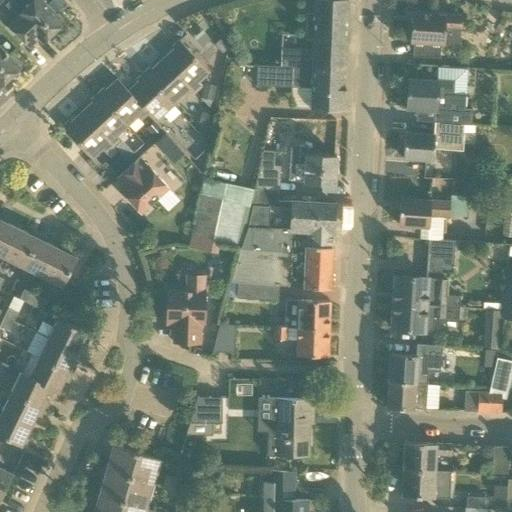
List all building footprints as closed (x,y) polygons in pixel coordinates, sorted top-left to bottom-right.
[(30,48),(39,40),(44,35),(48,38),(47,38),(48,39),(64,23),(42,0),(34,0),(17,17),(9,26),(30,48)] [(346,70),(348,0),(315,0),(314,51),(281,50),(281,67),(297,68),(346,70)] [(411,42),(414,42),(459,45),(460,17),(413,14),(411,42)] [(163,59),(195,93),(202,87),(199,83),(210,73),(182,42),(163,59)] [(0,80),(1,79),(4,83),(5,84),(21,68),(0,46),(0,80)] [(187,100),(195,93),(163,59),(146,75),(174,106),(184,97),(187,100)] [(297,68),(281,67),(258,66),(257,86),(312,88),(311,109),(344,110),(346,70),(297,68)] [(180,113),(174,106),(146,75),(128,91),(118,79),(117,80),(160,126),(166,119),(169,123),(180,113)] [(159,126),(160,126),(117,80),(99,96),(128,127),(138,117),(141,121),(148,115),(159,126)] [(473,109),(465,108),(465,94),(453,93),(454,81),(437,80),(437,81),(409,80),(407,108),(437,110),(437,109),(440,110),(439,123),(464,125),(472,125),(473,109)] [(213,102),(216,86),(204,84),(201,99),(213,102)] [(128,127),(99,96),(82,113),(113,146),(121,140),(117,136),(128,127)] [(106,153),(113,146),(82,113),(64,129),(92,160),(102,150),(106,153)] [(212,126),(214,115),(201,113),(199,124),(212,126)] [(435,123),(434,135),(405,133),(403,159),(433,160),(434,149),(462,150),(464,125),(439,123),(435,123)] [(153,136),(160,129),(155,124),(148,130),(153,136)] [(165,153),(174,145),(165,134),(156,143),(165,153)] [(121,141),(115,147),(126,159),(132,153),(121,141)] [(125,161),(118,152),(117,151),(106,161),(114,170),(125,161)] [(254,190),(279,191),(280,167),(274,166),(275,152),(262,152),(254,190)] [(298,168),(298,169),(305,170),(304,183),(336,184),(337,157),(292,154),(291,168),(298,168)] [(149,167),(140,157),(117,178),(126,188),(122,191),(122,190),(121,191),(142,214),(169,189),(149,167)] [(279,202),(279,191),(254,190),(250,206),(252,206),(270,207),(292,208),(291,230),(333,232),(335,204),(279,202)] [(223,197),(222,199),(201,194),(192,235),(221,242),(241,246),(249,203),(223,197)] [(468,217),(469,196),(453,195),(453,203),(401,199),(399,225),(430,227),(431,215),(468,217)] [(268,230),(270,207),(252,206),(247,229),(268,230)] [(0,256),(4,258),(18,229),(7,223),(9,219),(1,215),(0,217),(0,256)] [(23,267),(40,234),(32,230),(29,234),(18,229),(4,258),(23,267)] [(333,232),(291,230),(290,231),(246,229),(241,249),(231,283),(238,283),(280,285),(288,286),(288,287),(330,289),(332,248),(331,248),(332,232),(333,232)] [(43,277),(57,248),(46,242),(48,238),(40,234),(23,267),(43,277)] [(218,254),(221,242),(192,235),(189,248),(218,254)] [(453,274),(454,260),(456,240),(430,238),(427,272),(453,274)] [(57,248),(43,277),(63,287),(79,254),(70,249),(68,253),(57,248)] [(511,272),(509,272),(503,318),(511,319),(511,318),(511,272)] [(204,323),(205,290),(205,275),(187,275),(186,292),(168,291),(167,322),(171,322),(174,322),(174,342),(200,343),(201,323),(204,323)] [(428,279),(427,279),(396,276),(394,304),(460,309),(461,297),(448,296),(449,281),(428,279)] [(279,301),(280,285),(238,283),(238,299),(279,301)] [(30,305),(34,294),(25,290),(20,300),(30,305)] [(34,294),(30,305),(39,309),(44,299),(34,294)] [(275,327),(329,329),(330,302),(287,300),(286,327),(276,327),(275,327)] [(459,319),(460,309),(394,304),(392,330),(424,332),(426,310),(434,310),(433,317),(459,319)] [(9,308),(5,317),(14,322),(19,313),(9,308)] [(0,327),(10,332),(14,322),(5,317),(0,326),(0,327)] [(48,339),(78,353),(83,342),(87,344),(92,335),(90,334),(58,318),(48,339)] [(236,326),(220,325),(213,352),(235,353),(236,326)] [(328,357),(329,329),(275,327),(275,340),(298,341),(297,356),(328,357)] [(484,328),(483,348),(498,349),(499,329),(484,328)] [(72,364),(78,353),(48,339),(39,358),(72,374),(76,366),(72,364)] [(389,379),(428,382),(428,372),(440,372),(442,346),(417,344),(416,356),(391,354),(389,379)] [(68,383),(72,374),(39,358),(32,355),(23,373),(21,372),(21,373),(59,392),(64,380),(68,383)] [(511,361),(497,358),(493,374),(511,378),(511,372),(511,361)] [(58,393),(59,392),(21,373),(12,393),(45,409),(49,401),(44,398),(50,388),(58,393)] [(426,410),(428,382),(389,379),(387,408),(414,410),(414,409),(426,410)] [(489,392),(464,391),(463,412),(488,413),(489,392)] [(501,393),(489,392),(488,413),(500,413),(501,393)] [(41,417),(45,409),(12,393),(2,412),(31,426),(36,415),(41,417)] [(222,398),(198,397),(190,423),(222,424),(222,398)] [(268,456),(309,457),(310,416),(314,416),(314,399),(268,398),(268,399),(274,400),(274,431),(269,431),(268,456)] [(26,437),(31,426),(2,412),(0,416),(0,436),(26,449),(30,439),(26,437)] [(452,456),(452,445),(404,442),(403,468),(435,470),(436,455),(452,456)] [(160,460),(160,459),(113,446),(106,470),(150,482),(150,484),(153,485),(156,474),(153,473),(156,460),(160,460)] [(493,447),(492,474),(508,475),(509,448),(493,447)] [(0,500),(1,499),(13,474),(0,467),(0,500)] [(434,487),(435,470),(403,468),(402,496),(450,499),(450,487),(434,487)] [(106,470),(99,495),(143,507),(143,508),(146,509),(149,498),(146,497),(150,484),(150,482),(106,470)] [(308,511),(308,500),(294,500),(294,473),(266,472),(266,483),(264,483),(263,511),(308,511)] [(166,499),(177,498),(176,477),(165,477),(166,499)] [(141,511),(143,508),(143,507),(99,495),(94,511),(141,511)] [(487,509),(487,498),(467,497),(467,509),(487,509)]
